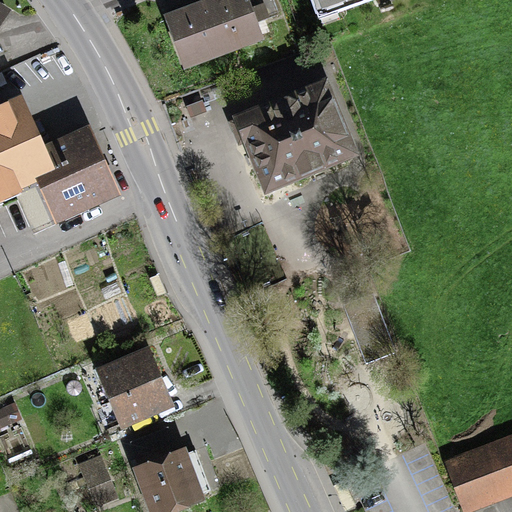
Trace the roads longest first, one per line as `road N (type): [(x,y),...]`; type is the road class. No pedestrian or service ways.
road 1 (primary): [(162,193),(302,511)]
road 2 (primary): [(81,22),(162,193)]
road 3 (residential): [(162,193),(0,271)]
